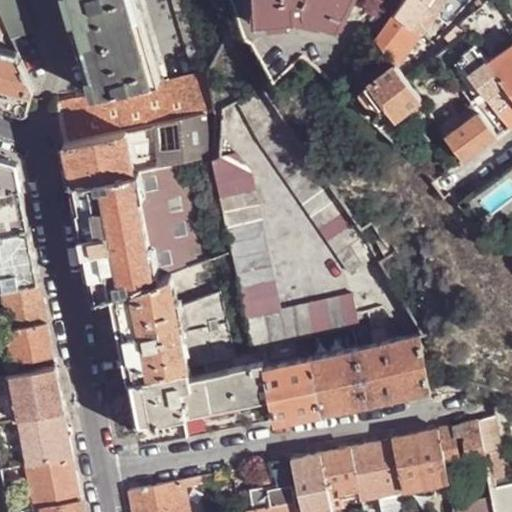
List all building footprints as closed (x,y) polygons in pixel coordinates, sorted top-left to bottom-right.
[(11,37),(35,30),(25,0),(0,0),(0,9),(2,15),(11,37)] [(91,94),(163,80),(140,0),(64,0),(78,47),(91,94)] [(210,71),(200,50),(198,46),(197,42),(196,34),(196,26),(194,12),(194,11),(189,1),(188,0),(171,0),(193,74),(210,71)] [(339,29),(352,0),(256,0),(258,14),(265,22),(309,18),(339,29)] [(429,4),(425,0),(404,0),(395,13),(412,27),(429,4)] [(437,13),(446,0),(431,0),(429,4),(437,13)] [(493,14),(484,2),(483,4),(478,7),(443,34),(451,44),(467,32),(468,33),(493,14)] [(423,35),(437,13),(429,4),(412,27),(422,34),(423,35)] [(412,27),(395,13),(376,39),(384,48),(390,57),(412,27)] [(412,27),(390,57),(396,65),(398,67),(422,34),(412,27)] [(376,39),(367,52),(376,60),(384,48),(376,39)] [(496,70),(511,58),(511,45),(489,62),(496,70)] [(0,51),(20,57),(18,51),(0,46),(0,51)] [(470,60),(481,52),(478,47),(467,55),(470,60)] [(0,103),(15,108),(25,111),(27,111),(29,108),(31,102),(35,87),(22,58),(20,57),(0,51),(0,103)] [(465,70),(484,56),(481,52),(470,60),(462,65),(465,70)] [(460,74),(463,78),(469,73),(488,60),(484,56),(465,70),(460,74)] [(511,58),(496,70),(506,84),(511,92),(511,58)] [(487,97),(506,84),(496,70),(489,62),(488,60),(469,73),(483,93),(487,97)] [(403,111),(421,99),(398,67),(396,65),(368,86),(382,105),(387,102),(397,116),(403,111)] [(354,70),(345,83),(351,87),(360,74),(354,70)] [(62,124),(66,143),(129,130),(154,126),(209,115),(218,112),(218,110),(210,73),(68,101),(61,102),(58,103),(62,124)] [(483,93),(469,73),(463,78),(477,98),(483,93)] [(511,127),(511,92),(506,84),(487,97),(491,101),(510,129),(511,127)] [(382,105),(368,86),(360,92),(360,94),(373,110),(375,110),(382,105)] [(348,206),(290,123),(264,87),(240,99),(263,140),(354,275),(378,259),(348,206)] [(480,102),(487,97),(483,93),(477,98),(480,102)] [(487,97),(480,102),(483,107),(491,101),(487,97)] [(448,135),(480,113),(473,104),(442,127),(448,135)] [(485,146),(498,138),(480,113),(448,135),(466,160),(485,146)] [(187,161),(211,155),(209,115),(154,126),(161,165),(187,161)] [(137,170),(161,165),(154,126),(129,130),(137,170)] [(74,182),(137,170),(129,130),(66,143),(70,164),(74,182)] [(356,328),(361,327),(360,318),(359,313),(355,295),(283,307),(251,156),(217,163),(237,248),(256,346),(355,327),(356,328)] [(0,158),(0,189),(23,186),(19,164),(0,158)] [(174,272),(206,260),(187,161),(161,165),(137,170),(158,278),(174,272)] [(116,294),(158,278),(137,170),(74,182),(84,240),(88,257),(96,301),(116,294)] [(26,203),(23,186),(0,189),(0,232),(31,226),(26,203)] [(35,248),(31,226),(0,232),(0,288),(5,287),(41,280),(35,248)] [(219,291),(212,257),(206,260),(174,272),(180,305),(219,291)] [(181,370),(192,367),(180,305),(174,272),(158,278),(116,294),(121,316),(130,362),(133,379),(181,370)] [(44,298),(41,280),(5,287),(11,324),(12,329),(49,322),(44,298)] [(208,364),(234,359),(219,291),(180,305),(192,367),(208,364)] [(51,336),(49,322),(12,329),(10,330),(16,363),(55,355),(51,336)] [(371,333),(373,345),(386,342),(384,330),(371,333)] [(401,339),(413,394),(432,390),(421,336),(401,339)] [(413,394),(401,339),(386,342),(373,345),(359,347),(370,402),(394,398),(413,394)] [(325,411),(370,402),(359,347),(267,366),(276,410),(279,421),(325,411)] [(208,364),(211,375),(267,364),(265,353),(258,355),(234,359),(208,364)] [(219,421),(276,410),(267,366),(267,364),(211,375),(219,421)] [(61,387),(57,366),(8,376),(16,418),(20,417),(65,409),(61,387)] [(163,432),(192,426),(184,380),(181,370),(133,379),(139,409),(141,420),(143,420),(143,417),(159,413),(163,432)] [(192,426),(219,421),(211,375),(184,380),(192,426)] [(0,420),(16,418),(8,376),(0,377),(0,420)] [(69,430),(65,409),(20,417),(28,463),(74,455),(69,430)] [(163,432),(159,413),(143,417),(143,420),(141,420),(144,436),(163,432)] [(0,458),(2,467),(28,463),(20,417),(16,418),(0,420),(0,458)] [(491,419),(477,421),(483,455),(486,470),(489,481),(506,479),(494,418),(491,419)] [(477,421),(461,425),(464,441),(471,473),(486,470),(483,455),(477,421)] [(456,443),(464,441),(461,425),(452,427),(456,443)] [(452,427),(437,429),(446,469),(447,478),(463,475),(456,443),(452,427)] [(405,489),(425,485),(422,473),(446,469),(437,429),(408,435),(394,438),(405,489)] [(370,443),(351,447),(361,495),(362,497),(405,489),(394,438),(370,443)] [(322,452),(330,486),(339,484),(343,498),(345,498),(361,495),(351,447),(334,450),(322,452)] [(292,458),(304,511),(335,511),(335,508),(330,486),(322,452),(306,455),(292,458)] [(77,474),(74,455),(28,463),(37,508),(46,506),(82,500),(77,474)] [(287,459),(271,462),(276,485),(276,487),(279,487),(282,503),(296,500),(287,459)] [(425,485),(448,481),(447,478),(446,469),(422,473),(425,485)] [(184,478),(186,486),(203,483),(202,475),(184,478)] [(134,511),(190,511),(186,486),(184,478),(130,489),(134,511)] [(339,484),(330,486),(335,508),(347,506),(345,498),(343,498),(339,484)] [(255,507),(282,503),(279,487),(276,487),(276,485),(251,489),(255,507)] [(511,511),(511,485),(490,489),(491,491),(495,511),(511,511)] [(362,497),(364,507),(382,504),(408,499),(405,489),(362,497)] [(495,511),(491,491),(452,499),(457,511),(495,511)] [(408,499),(382,504),(384,511),(400,511),(410,510),(408,499)] [(84,511),(82,500),(46,506),(46,511),(84,511)] [(298,511),(296,500),(282,503),(255,507),(247,509),(247,511),(298,511)]
